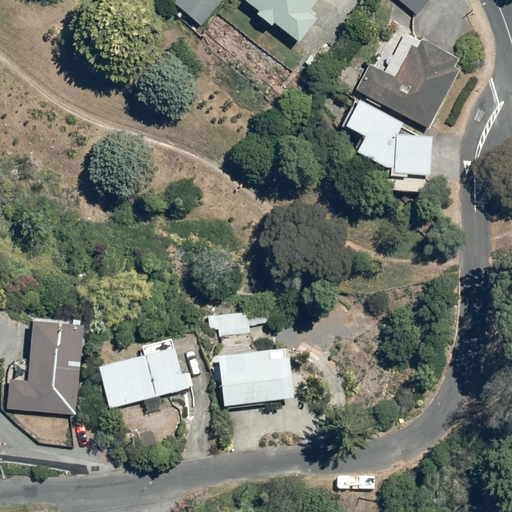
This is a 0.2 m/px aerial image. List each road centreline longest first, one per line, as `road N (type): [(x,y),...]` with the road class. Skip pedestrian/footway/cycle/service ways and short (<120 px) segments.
road 1 (residential): [(0,493),(379,455),(420,439),(446,418),(463,379),(474,332),(480,143),(497,105),(511,95)]
road 2 (track): [(478,261),(409,258),(302,217),(239,176),(136,139),(0,47)]
